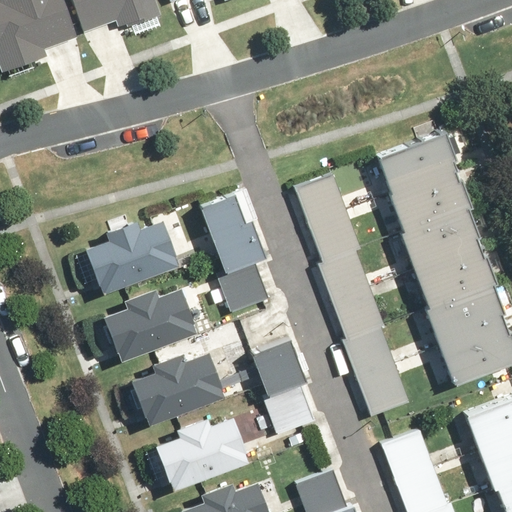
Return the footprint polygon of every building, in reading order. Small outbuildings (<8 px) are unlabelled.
[(0,0),(0,38),(9,64),(56,48),(52,38),(83,28),(73,0),(0,0)] [(80,0),(88,21),(124,8),(130,24),(170,10),(166,0),(80,0)] [(458,157),(447,125),(375,149),(386,181),(458,157)] [(469,190),(458,157),(386,181),(397,214),(469,190)] [(294,181),(307,218),(345,205),(332,168),(294,181)] [(217,266),(229,303),(269,290),(257,252),(268,248),(255,211),(250,213),(240,183),(206,193),(229,262),(217,266)] [(480,223),(469,190),(397,214),(408,247),(480,223)] [(307,218),(321,255),(353,243),(358,242),(345,205),(307,218)] [(121,228),(89,241),(101,272),(109,269),(114,283),(187,255),(184,246),(192,243),(178,207),(150,218),(147,209),(118,220),(121,228)] [(491,255),(480,223),(408,247),(419,279),(491,255)] [(367,281),(353,243),(321,255),(316,257),(330,294),(367,281)] [(502,288),(491,255),(419,279),(430,312),(502,288)] [(129,339),(132,349),(211,319),(195,274),(170,284),(168,278),(137,289),(139,295),(109,307),(122,342),(129,339)] [(367,281),(330,294),(343,331),(379,318),(380,318),(367,281)] [(511,320),(511,318),(502,288),(430,312),(441,344),(511,320)] [(340,332),(353,369),(392,355),(379,318),(343,331),(340,332)] [(511,356),(511,320),(441,344),(452,377),(511,356)] [(303,330),(258,348),(272,383),(265,386),(280,425),(321,408),(308,374),(318,370),(303,330)] [(165,361),(134,374),(146,403),(149,401),(156,416),(239,383),(221,339),(196,349),(193,341),(162,353),(165,361)] [(367,407),(370,406),(406,393),(392,355),(353,369),(367,407)] [(511,426),(511,389),(464,409),(477,440),(511,426)] [(193,425),(151,442),(161,470),(176,464),(183,481),(261,450),(256,436),(261,434),(249,403),(220,414),(217,406),(190,417),(193,425)] [(432,459),(417,421),(379,436),(393,474),(432,459)] [(511,462),(511,426),(477,440),(489,472),(511,462)] [(446,497),(432,459),(393,474),(408,511),(412,510),(446,497)] [(511,498),(511,462),(489,472),(501,503),(511,498)] [(343,503),(329,463),(294,476),(306,511),(311,511),(316,510),(316,511),(359,511),(355,498),(343,503)] [(191,502),(177,506),(178,511),(284,511),(271,470),(244,479),(242,473),(215,482),(217,488),(189,496),(191,502)] [(412,510),(413,511),(456,511),(450,496),(446,497),(412,510)] [(511,511),(511,498),(501,503),(504,511),(511,511)]
